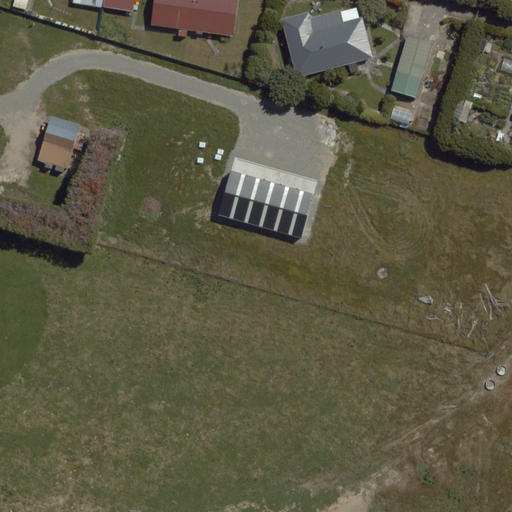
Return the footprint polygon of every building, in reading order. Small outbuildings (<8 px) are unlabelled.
[(28,0),(14,0),(13,6),(26,10),(28,0)] [(134,0),(104,0),(103,6),(133,11),(134,0)] [(238,0),(153,0),(150,25),(233,35),(238,0)] [(309,12),(281,20),(297,78),(372,57),(357,4),(312,17),(309,12)] [(45,56),(51,41),(35,35),(33,40),(22,36),(18,46),(45,56)] [(433,44),(405,36),(390,90),(418,98),(433,44)] [(445,98),(424,89),(419,102),(440,110),(445,98)] [(80,127),(51,117),(37,164),(65,173),(80,127)] [(313,195),(229,172),(216,218),(301,241),(313,195)]
